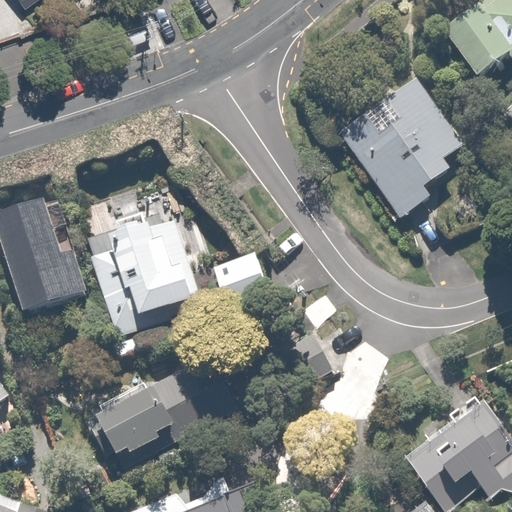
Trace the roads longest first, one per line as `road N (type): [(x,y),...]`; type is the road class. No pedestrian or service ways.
road 1 (residential): [(209,62),(338,253),(393,298)]
road 2 (residential): [(393,298),(356,390),(296,478),(295,511)]
road 3 (secondary): [(209,62),(0,134)]
road 4 (residential): [(393,298),(448,311),(511,289)]
